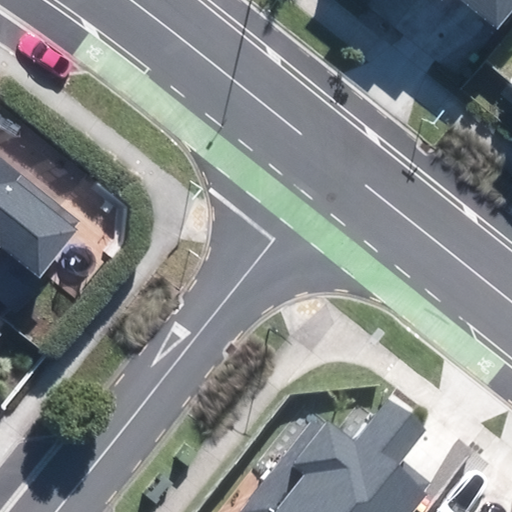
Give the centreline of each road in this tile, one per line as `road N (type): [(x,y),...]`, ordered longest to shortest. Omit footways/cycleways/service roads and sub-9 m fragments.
road 1 (residential): [(78,511),(357,166)]
road 2 (residential): [(357,166),(135,0)]
road 3 (residential): [(511,291),(357,166)]
